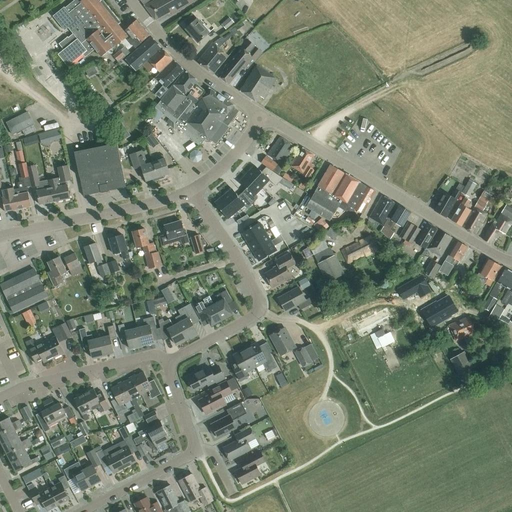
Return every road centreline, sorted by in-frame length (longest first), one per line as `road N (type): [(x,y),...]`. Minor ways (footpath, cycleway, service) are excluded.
road 1 (tertiary): [(511,261),(261,115)]
road 2 (residential): [(170,362),(259,307),(234,252),(190,189)]
road 3 (residential): [(0,236),(190,189)]
road 4 (residential): [(170,362),(149,354),(0,396)]
road 5 (tertiary): [(261,115),(179,56),(129,0)]
road 6 (residential): [(80,511),(196,451)]
